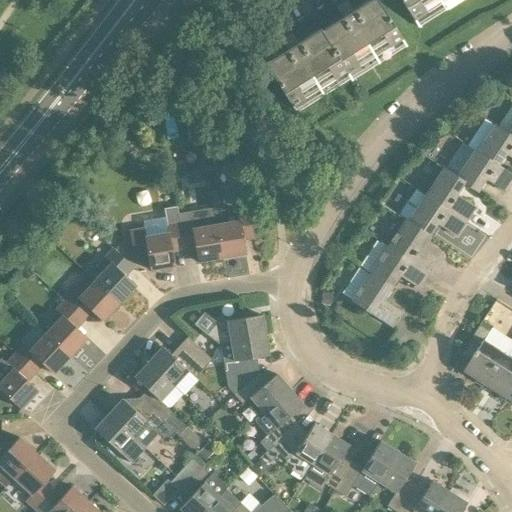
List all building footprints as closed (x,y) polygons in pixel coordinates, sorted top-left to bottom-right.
[(317,26),(350,80),(350,82),(406,47),(376,0),(358,0),(349,6),(344,0),(335,0),(332,2),(338,13),(317,26)] [(461,0),(400,0),(418,28),(461,0)] [(350,80),(317,26),(316,24),(293,39),(287,28),(276,35),(283,45),(261,59),(295,114),(350,80)] [(176,96),(161,100),(166,115),(181,111),(176,96)] [(476,153),(498,166),(509,150),(511,152),(511,137),(508,135),(494,126),(476,153)] [(511,176),(498,166),(476,153),(463,144),(446,171),(456,178),(464,183),(464,184),(477,193),(488,176),(495,180),(492,184),(505,192),(511,181),(511,176)] [(425,196),(466,223),(475,209),(463,201),(460,204),(453,200),(464,184),(464,183),(456,178),(446,171),(443,169),(425,196)] [(405,220),(408,222),(426,235),(428,237),(440,220),(447,225),(444,228),(456,237),(466,223),(425,196),(417,208),(407,201),(398,215),(405,220)] [(183,251),(177,215),(176,207),(164,210),(168,233),(144,237),(143,228),(129,231),(135,259),(148,257),(150,270),(175,266),(173,253),(183,251)] [(177,215),(183,251),(195,249),(197,262),(221,258),(216,225),(213,209),(177,215)] [(216,225),(221,258),(246,254),(244,240),(254,238),(250,211),(238,213),(239,221),(216,225)] [(387,247),(428,274),(437,260),(425,252),(423,256),(415,251),(426,235),(408,222),(405,220),(387,247)] [(387,247),(370,274),(391,288),(402,271),(409,276),(407,280),(419,288),(428,274),(387,247)] [(95,281),(119,303),(136,285),(127,275),(134,267),(114,249),(105,258),(111,264),(95,281)] [(391,288),(370,274),(352,301),(393,328),(402,313),(390,305),(387,309),(380,304),(391,288)] [(119,303),(95,281),(89,275),(65,302),(85,320),(92,312),(103,321),(119,303)] [(322,292),(321,304),(330,306),(332,293),(322,292)] [(85,320),(65,302),(56,311),(62,317),(46,334),(70,356),(87,338),(77,328),(85,320)] [(219,345),(220,343),(230,341),(265,336),(262,315),(227,321),(217,323),(207,335),(219,345)] [(484,322),(481,326),(492,333),(494,328),(484,322)] [(487,385),(507,353),(487,340),(491,333),(481,326),(464,354),(473,360),(466,372),(487,385)] [(70,356),(46,334),(30,351),(24,345),(15,355),(35,373),(43,365),(54,374),(70,356)] [(265,336),(230,341),(233,361),(224,363),(228,388),(234,395),(259,373),(256,358),(269,356),(265,336)] [(179,346),(204,369),(212,360),(187,337),(179,346)] [(148,362),(174,386),(187,371),(195,378),(204,369),(179,346),(171,355),(162,347),(148,362)] [(508,398),(511,392),(511,356),(507,353),(487,385),(508,398)] [(35,373),(15,355),(7,363),(1,358),(0,359),(0,390),(21,409),(38,391),(28,381),(35,373)] [(139,398),(173,430),(178,435),(186,425),(160,401),(174,386),(148,362),(134,377),(147,390),(139,398)] [(259,373),(234,395),(242,404),(250,398),(263,413),(290,390),(276,374),(267,383),(259,373)] [(265,438),(273,447),(299,425),(291,416),(303,406),(290,390),(263,413),(253,421),(266,436),(265,438)] [(108,414),(134,438),(144,448),(158,433),(165,439),(173,430),(139,398),(131,407),(122,399),(108,414)] [(134,438),(108,414),(94,430),(120,453),(134,438)] [(266,453),(272,461),(279,454),(286,462),(294,467),(291,471),(304,479),(331,435),(314,424),(307,435),(299,425),(273,447),(266,453)] [(331,435),(304,479),(321,489),(324,484),(335,491),(352,462),(342,456),(349,446),(331,435)] [(0,466),(13,478),(36,454),(18,437),(8,447),(0,440),(0,466)] [(273,447),(265,438),(258,443),(266,453),(273,447)] [(352,462),(335,491),(345,497),(353,485),(370,496),(378,482),(397,452),(380,441),(362,469),(352,462)] [(216,450),(209,443),(197,454),(205,462),(216,450)] [(397,452),(378,482),(395,493),(387,507),(395,511),(397,511),(415,485),(405,478),(415,463),(397,452)] [(35,509),(54,488),(45,480),(54,470),(36,454),(13,478),(30,494),(25,500),(35,509)] [(188,459),(190,461),(192,459),(202,468),(205,464),(194,454),(191,454),(189,457),(188,459)] [(265,473),(265,464),(260,458),(250,467),(259,478),(265,473)] [(190,461),(184,468),(170,483),(179,492),(202,468),(192,459),(190,461)] [(205,464),(202,468),(179,492),(187,500),(179,508),(183,511),(204,511),(225,489),(227,487),(217,478),(219,475),(206,463),(205,464)] [(256,477),(247,468),(238,477),(247,485),(256,477)] [(415,485),(397,511),(412,511),(413,511),(414,511),(436,511),(449,492),(431,481),(425,492),(415,485)] [(38,511),(80,511),(90,502),(71,485),(62,495),(54,488),(35,509),(38,511)] [(225,489),(204,511),(249,511),(240,503),(225,489)] [(449,492),(436,511),(460,511),(466,503),(449,492)] [(262,504),(253,511),(288,511),(292,511),(274,493),(262,504)] [(100,511),(90,502),(80,511),(100,511)]
